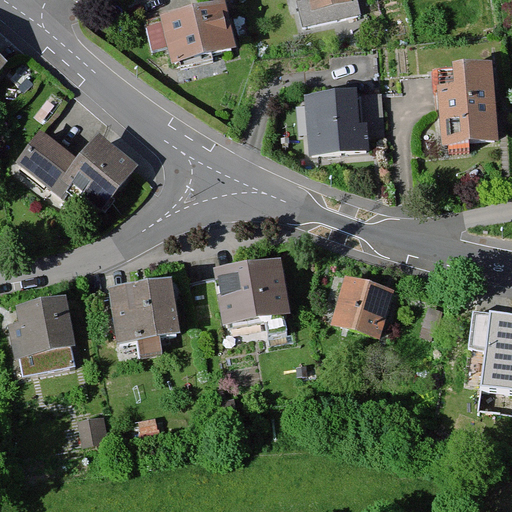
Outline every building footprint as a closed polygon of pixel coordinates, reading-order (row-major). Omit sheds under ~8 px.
[(220,0),(204,0),(159,11),(170,56),(230,42),(220,0)] [(360,0),(304,0),(307,10),(360,0)] [(491,68),(438,71),(442,143),(495,140),(491,68)] [(364,88),(305,92),(309,150),(368,145),(364,88)] [(77,151),(39,125),(14,160),(98,219),(140,160),(94,127),(77,151)] [(275,253),(218,261),(228,327),(285,319),(275,253)] [(171,276),(108,284),(116,346),(179,338),(171,276)] [(390,286),(343,276),(333,324),(379,334),(390,286)] [(59,292),(8,306),(23,359),(74,346),(59,292)] [(511,315),(475,312),(467,387),(511,391),(511,315)]
